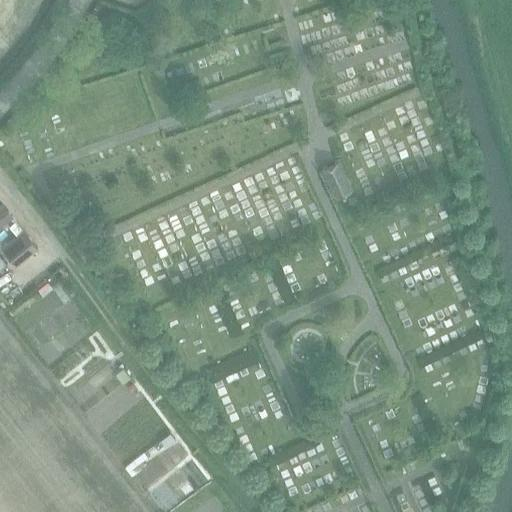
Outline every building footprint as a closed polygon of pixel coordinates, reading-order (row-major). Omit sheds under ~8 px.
[(338,160),(321,167),(335,196),(337,195),(351,189),(347,180),(338,160)] [(0,226),(11,216),(0,203),(0,226)] [(1,248),(15,265),(37,247),(15,221),(9,226),(16,235),(1,248)] [(321,241),(298,253),(305,268),(329,255),(321,241)] [(3,267),(0,269),(0,298),(4,303),(19,289),(3,267)] [(220,333),(231,329),(219,292),(208,296),(220,333)] [(86,379),(97,373),(89,357),(99,352),(87,331),(65,342),(86,379)] [(179,455),(195,444),(178,420),(162,430),(179,455)] [(412,511),(431,511),(422,472),(404,477),(412,511)]
